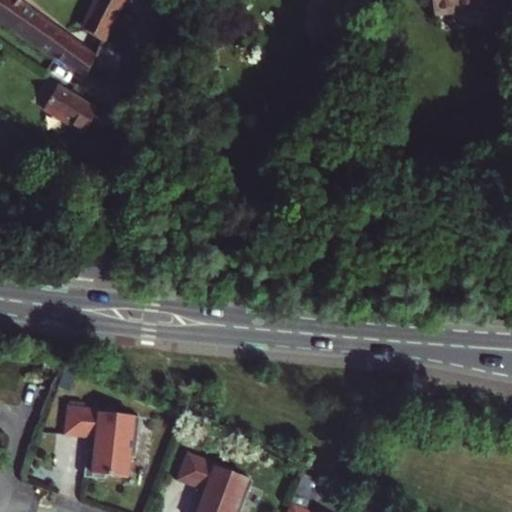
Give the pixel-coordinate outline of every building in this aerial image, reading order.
[(15,0),(0,0),(0,20),(56,60),(59,56),(88,75),(96,58),(77,45),(15,0)] [(97,0),(85,29),(103,42),(122,0),(97,0)] [(497,32),(511,31),(511,0),(433,0),(435,19),(496,16),(497,32)] [(96,58),(103,42),(85,29),(77,45),(96,58)] [(47,107),(86,132),(100,110),(61,85),(47,107)] [(117,414),(99,413),(99,410),(66,407),(63,437),(95,440),(94,451),(86,450),(83,478),(98,479),(102,475),(127,478),(128,457),(134,458),(138,416),(117,414)] [(214,463),(186,452),(175,481),(204,491),(200,502),(196,501),(191,511),(239,511),(252,480),(229,472),(213,466),(214,463)] [(214,463),(213,466),(229,472),(230,469),(214,463)]
